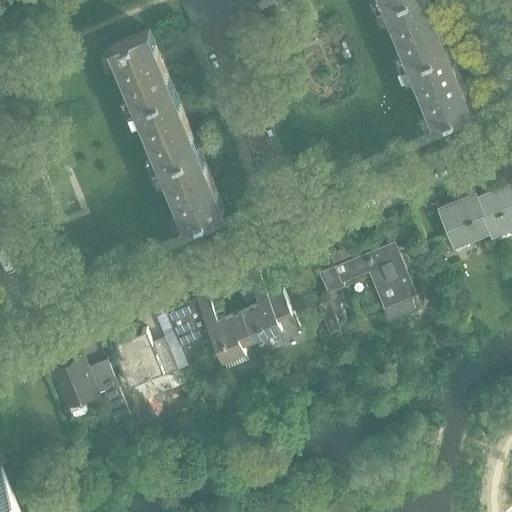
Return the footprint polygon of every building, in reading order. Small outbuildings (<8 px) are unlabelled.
[(195,26),(254,2),(253,0),(190,0),(185,2),(195,26)] [(388,0),(385,1),(410,61),(448,45),(429,0),(388,0)] [(122,39),(123,40),(111,45),(136,104),(174,88),(150,28),(131,36),(122,39)] [(473,104),(448,45),(410,61),(435,120),(446,115),(446,116),(455,112),(473,104)] [(136,104),(161,163),(199,147),(174,88),(136,104)] [(224,207),(199,147),(161,163),(186,223),(198,218),(207,215),(206,214),(224,207)] [(491,228),(493,232),(511,224),(511,178),(478,193),(491,228)] [(476,188),(439,203),(455,243),(491,228),(478,193),(476,188)] [(385,243),(335,265),(320,271),(328,291),(331,298),(319,303),(330,332),(341,327),(334,310),(343,306),(335,288),(345,284),(343,280),(373,267),(388,303),(384,305),(390,319),(417,308),(412,294),(416,292),(398,248),(388,252),(385,245),(386,244),(385,243)] [(260,301),(243,308),(255,337),(280,327),(284,336),(299,330),(304,328),(295,307),(293,308),(284,287),(269,293),(259,267),(248,272),(260,301)] [(436,278),(423,283),(428,294),(440,289),(436,278)] [(197,296),(167,309),(179,339),(169,343),(179,367),(189,363),(181,344),(212,331),(223,359),(225,359),(228,367),(249,358),(246,350),(247,350),(244,342),(255,337),(243,308),(219,318),(207,289),(196,293),(197,296)] [(123,354),(120,355),(131,382),(148,375),(149,376),(153,374),(153,373),(163,369),(165,373),(179,367),(169,342),(155,348),(147,327),(117,339),(123,354)] [(83,354),(53,366),(69,403),(70,403),(74,413),(78,415),(86,411),(88,408),(84,397),(98,391),(105,388),(110,400),(123,394),(108,357),(88,366),(83,354)] [(0,511),(10,511),(10,510),(18,507),(18,508),(20,508),(2,465),(0,466),(1,467),(0,467),(0,511)]
